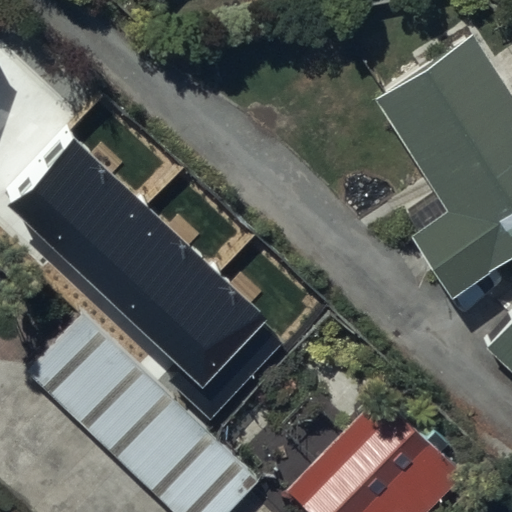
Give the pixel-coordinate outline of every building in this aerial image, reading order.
[(511,254),(511,95),(470,33),(372,97),(449,212),(410,237),(449,296),(511,254)] [(66,130),(6,194),(200,376),(260,312),(66,130)] [(0,292),(11,280),(0,270),(0,292)] [(79,301),(24,360),(183,511),(213,511),(256,467),(79,301)] [(511,316),(483,348),(511,374),(511,316)] [(313,511),(425,511),(463,474),(379,393),(288,487),(313,511)]
